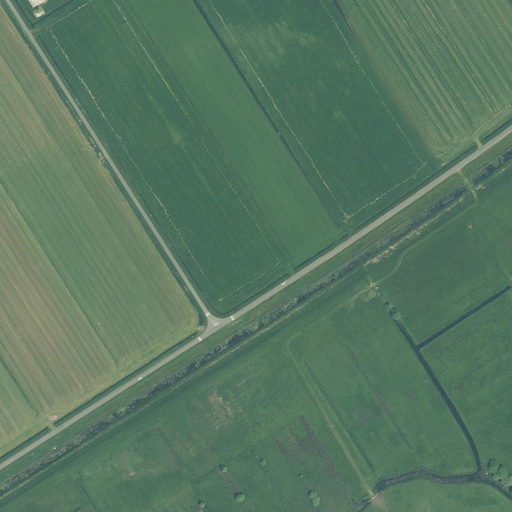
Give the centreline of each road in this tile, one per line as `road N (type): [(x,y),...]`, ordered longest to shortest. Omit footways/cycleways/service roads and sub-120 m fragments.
road 1 (unclassified): [(216,327),(7,0)]
road 2 (unclassified): [(511,128),(216,327)]
road 3 (unclassified): [(216,327),(0,466)]
